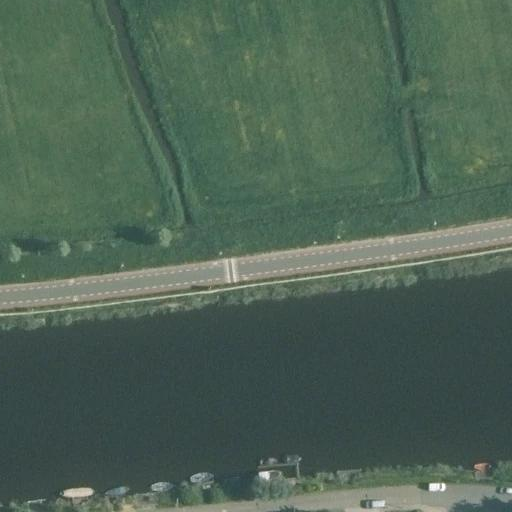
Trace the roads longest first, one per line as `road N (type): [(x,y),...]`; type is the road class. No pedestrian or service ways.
road 1 (unclassified): [(511,231),(0,298)]
road 2 (residential): [(267,511),(511,503)]
